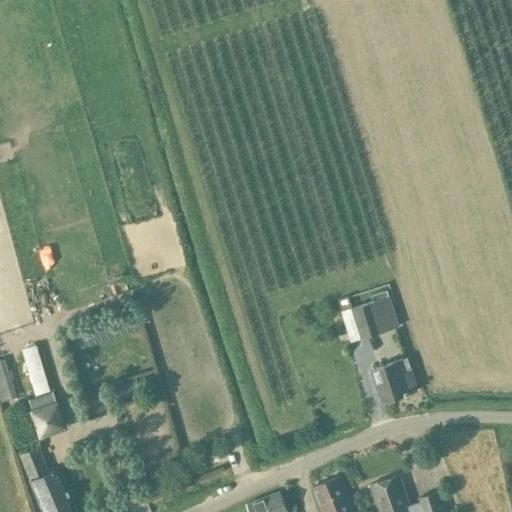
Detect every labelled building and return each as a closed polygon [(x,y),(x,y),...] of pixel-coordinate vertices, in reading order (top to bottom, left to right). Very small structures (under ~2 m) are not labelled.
[(389,295),(388,290),(372,295),(374,300),(352,307),(349,296),(337,300),(351,341),(400,326),(390,295),(389,295)] [(73,350),(142,330),(138,313),(69,333),(73,350)] [(6,356),(0,357),(0,387),(4,399),(18,394),(6,356)] [(418,389),(407,358),(373,369),(383,401),(418,389)] [(137,380),(118,386),(121,398),(140,393),(137,380)] [(56,401),(53,391),(30,400),(33,408),(30,409),(41,439),(70,429),(59,399),(56,401)] [(89,418),(112,410),(105,392),(83,400),(89,418)] [(49,472),(37,445),(19,453),(43,511),(77,511),(58,468),(49,472)] [(400,474),(371,484),(379,511),(443,511),(437,491),(420,497),(421,500),(409,504),(400,474)] [(355,511),(341,476),(314,487),(323,511),(355,511)] [(289,511),(281,491),(247,503),(250,511),(289,511)]
